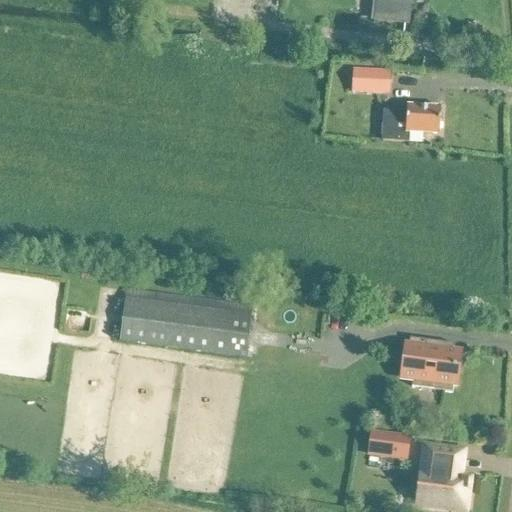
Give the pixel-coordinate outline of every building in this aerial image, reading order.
[(378,0),(376,20),(405,23),(408,2),(421,4),(421,0),(378,0)] [(385,97),(387,70),(344,67),(342,85),(362,87),(361,95),(385,97)] [(439,136),(440,109),(407,108),(406,114),(383,113),(381,143),(408,144),(409,134),(439,136)] [(246,359),(251,319),(125,302),(119,341),(246,359)] [(452,354),(453,345),(410,339),(409,348),(405,347),(400,379),(412,380),(411,389),(452,394),(453,386),(457,386),(461,355),(452,354)] [(367,455),(387,457),(390,435),(370,432),(367,455)] [(460,479),(463,454),(425,449),(420,492),(427,493),(426,507),(431,508),(431,510),(447,511),(448,511),(449,510),(459,511),(461,497),(467,498),(469,481),(460,479)]
